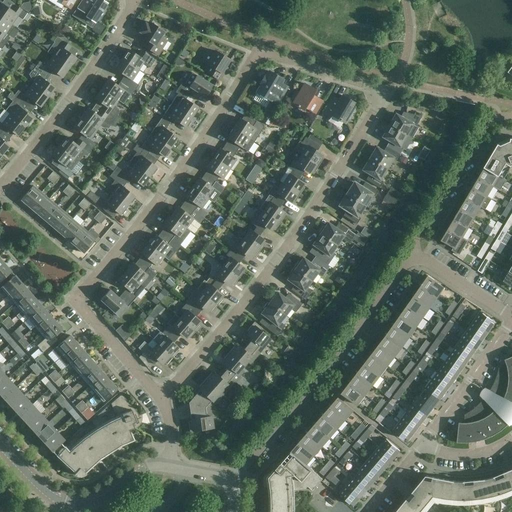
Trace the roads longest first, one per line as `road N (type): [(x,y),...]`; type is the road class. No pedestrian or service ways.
road 1 (residential): [(160,399),(276,260),(385,91),(259,47),(166,190),(81,294)]
road 2 (residential): [(233,477),(411,252)]
road 3 (residential): [(0,184),(65,107),(137,0)]
road 4 (residential): [(168,465),(112,496),(68,503),(42,489),(0,444)]
road 5 (residential): [(411,252),(474,140),(500,115),(511,116)]
road 6 (residential): [(511,319),(424,442)]
road 7 (residential): [(160,399),(87,316),(81,294)]
